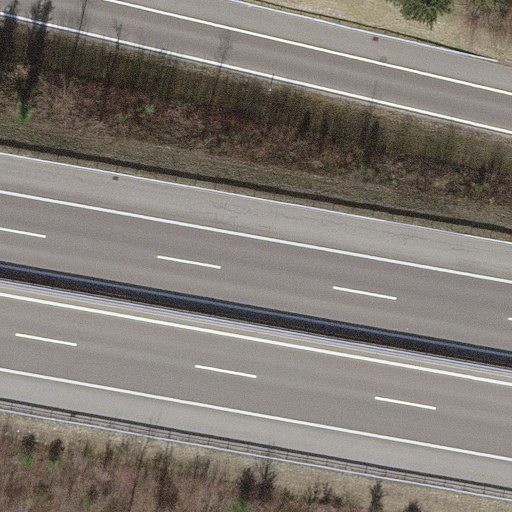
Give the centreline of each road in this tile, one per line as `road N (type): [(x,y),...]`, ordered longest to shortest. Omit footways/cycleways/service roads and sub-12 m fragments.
road 1 (motorway): [(511,319),(0,228)]
road 2 (motorway): [(0,334),(511,424)]
road 3 (motorway): [(511,111),(33,0)]
